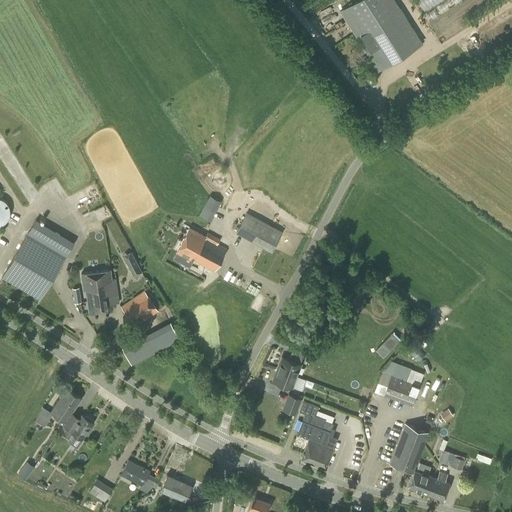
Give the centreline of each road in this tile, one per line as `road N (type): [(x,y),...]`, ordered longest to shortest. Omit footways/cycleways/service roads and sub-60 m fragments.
road 1 (unclassified): [(224,452),(221,435),(241,376),(356,163),(383,136),(511,58)]
road 2 (secondary): [(0,313),(224,452)]
road 3 (secondary): [(224,452),(387,511)]
